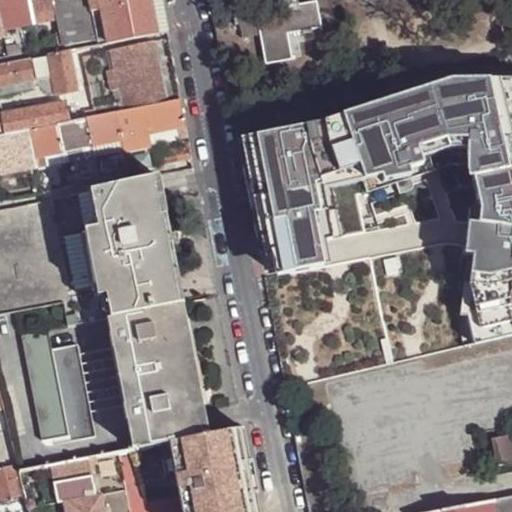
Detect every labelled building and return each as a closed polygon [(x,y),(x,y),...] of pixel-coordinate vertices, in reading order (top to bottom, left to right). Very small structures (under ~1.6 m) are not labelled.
[(29,15),(26,0),(0,0),(0,19),(0,20),(29,15)] [(26,0),(29,15),(55,9),(63,48),(107,39),(104,28),(119,25),(113,0),(26,0)] [(161,0),(113,0),(119,25),(165,17),(161,0)] [(266,60),(291,55),(287,28),(302,25),(303,28),(314,26),(314,23),(319,22),(315,0),(256,0),(255,0),(266,60)] [(104,28),(107,39),(108,45),(168,34),(165,17),(119,25),(104,28)] [(108,73),(110,84),(160,73),(154,43),(110,53),(114,72),(108,73)] [(77,94),(70,53),(48,58),(52,80),(55,98),(77,94)] [(92,72),(89,57),(82,59),(85,73),(92,72)] [(52,80),(48,58),(33,61),(37,83),(52,80)] [(0,90),(34,84),(30,62),(0,67),(0,90)] [(165,98),(160,73),(110,84),(109,84),(112,93),(121,91),(126,113),(135,111),(143,110),(167,105),(165,98)] [(96,87),(93,76),(86,78),(88,89),(96,87)] [(294,129),(237,140),(259,257),(340,241),(333,201),(448,179),(470,218),(469,309),(480,309),(488,342),(511,336),(511,80),(489,81),(401,109),(324,123),(294,129)] [(97,87),(96,87),(88,89),(91,101),(100,99),(97,87)] [(180,102),(179,95),(165,98),(167,105),(180,102)] [(300,99),(302,115),(291,117),(294,129),(324,123),(319,95),(300,99)] [(185,129),(180,102),(167,105),(143,110),(148,136),(185,129)] [(58,126),(68,125),(65,105),(1,118),(5,137),(28,133),(58,126)] [(93,111),(93,113),(94,119),(111,116),(109,108),(93,111)] [(148,136),(143,110),(135,111),(126,113),(115,115),(121,142),(148,136)] [(87,121),(94,119),(93,113),(83,115),(84,122),(87,121)] [(121,142),(115,115),(111,116),(94,119),(87,121),(93,147),(121,142)] [(93,147),(87,121),(84,122),(68,125),(58,126),(64,153),(93,147)] [(64,153),(58,126),(28,133),(34,159),(64,153)] [(187,140),(185,129),(148,136),(150,145),(176,140),(178,142),(187,140)] [(34,159),(28,133),(5,137),(0,138),(0,142),(5,165),(34,159)] [(124,151),(121,142),(93,147),(95,158),(124,151)] [(191,161),(188,144),(173,148),(158,151),(161,168),(191,161)] [(95,158),(93,147),(64,153),(66,164),(79,161),(95,158)] [(66,164),(64,153),(34,159),(37,170),(48,167),(66,164)] [(37,170),(34,159),(5,165),(8,175),(37,170)] [(83,185),(81,175),(69,178),(71,188),(83,185)] [(166,215),(158,178),(152,179),(159,216),(162,216),(164,228),(179,307),(182,306),(183,306),(166,215)] [(159,216),(152,179),(137,182),(89,194),(98,230),(85,233),(98,299),(106,297),(111,320),(176,307),(179,307),(164,228),(162,216),(159,216)] [(111,320),(106,297),(98,299),(85,233),(98,230),(89,194),(75,198),(0,211),(0,318),(63,305),(68,328),(105,321),(111,320)] [(340,241),(259,257),(264,281),(345,266),(340,241)] [(208,437),(182,306),(179,307),(176,307),(184,349),(194,405),(201,439),(208,437)] [(130,420),(136,452),(170,445),(201,439),(194,405),(184,349),(176,307),(111,320),(105,321),(111,349),(118,348),(128,405),(122,407),(124,421),(130,420)] [(78,345),(51,350),(48,332),(21,337),(40,443),(68,437),(69,443),(95,438),(78,345)] [(111,349),(122,407),(128,405),(118,348),(111,349)] [(124,421),(131,452),(136,452),(130,420),(124,421)] [(201,439),(170,445),(182,511),(259,511),(254,484),(244,430),(208,437),(201,439)] [(0,468),(13,465),(4,432),(0,433),(0,468)] [(494,469),(511,466),(511,441),(511,438),(489,442),(494,469)] [(97,496),(91,466),(99,465),(98,459),(53,468),(60,504),(66,502),(67,511),(106,511),(103,495),(97,496)] [(15,475),(13,465),(0,468),(0,502),(0,504),(22,499),(15,475)] [(511,511),(511,497),(431,511),(511,511)] [(0,511),(24,511),(22,499),(0,504),(0,511)]
